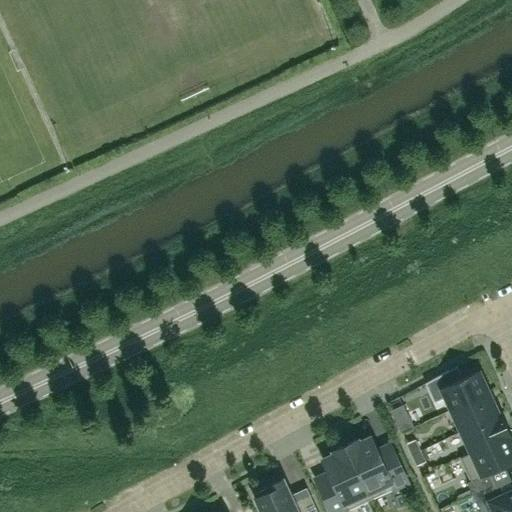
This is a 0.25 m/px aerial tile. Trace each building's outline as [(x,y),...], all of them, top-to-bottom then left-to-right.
[(444,395),(445,394),(451,409),(488,392),(476,366),(461,373),(462,376),(453,380),(448,370),(424,381),(426,384),(427,384),(433,399),(443,394),(444,395)] [(492,402),(488,392),(451,409),(461,431),(501,412),(495,400),(492,402)] [(511,434),(501,412),(461,431),(471,452),(460,457),(511,434)] [(408,415),(396,421),(401,432),(413,426),(408,415)] [(495,483),(490,471),(511,460),(511,436),(511,434),(460,457),(470,480),(467,481),(473,494),(495,483)] [(408,481),(395,454),(385,459),(379,457),(370,436),(359,440),(358,438),(345,445),(370,499),(408,481)] [(406,443),(411,454),(420,450),(415,439),(406,443)] [(341,511),(370,499),(345,445),(332,451),(333,453),(322,457),(332,479),(330,484),(319,489),(330,511),(341,511)] [(425,461),(420,450),(411,454),(416,465),(425,461)] [(317,511),(309,493),(295,499),(291,497),(283,478),(267,485),(268,487),(253,493),(261,511),(317,511)] [(511,511),(511,489),(501,495),(495,483),(473,494),(480,511),(490,511),(494,510),(494,511),(511,511)]
